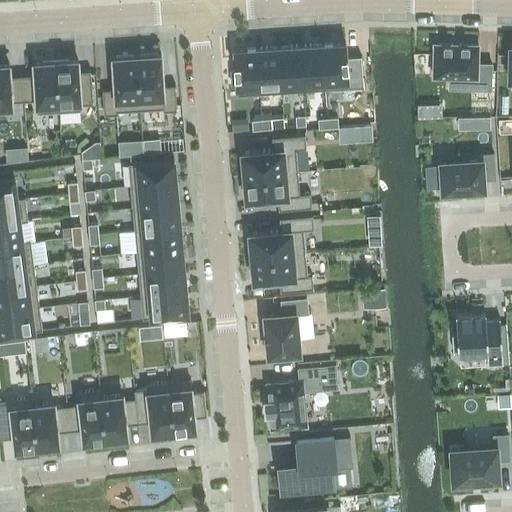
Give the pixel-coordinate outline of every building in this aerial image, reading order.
[(363,86),(361,55),(346,56),(346,53),(346,46),(345,42),(322,43),(325,89),(363,86)] [(300,45),(303,90),(325,89),(322,43),(311,44),(303,44),(300,45)] [(433,73),(433,75),(435,75),(449,75),(476,76),(475,88),(491,89),(492,63),(478,62),(478,46),(478,44),(477,44),(436,43),(434,43),(434,44),(433,73)] [(279,46),(282,92),(303,90),(300,45),(297,45),(297,44),(290,45),(279,46)] [(279,46),(267,47),(267,46),(260,47),(257,47),(260,93),(282,92),(279,46)] [(260,93),(257,47),(234,49),(234,54),(234,61),(235,61),(235,70),(231,71),(232,86),(236,85),(237,95),(260,93)] [(140,55),(137,55),(140,109),(163,108),(163,110),(177,110),(175,84),(163,85),(163,82),(163,75),(162,75),(161,54),(157,54),(157,53),(140,55)] [(118,111),(140,109),(137,55),(133,56),(133,55),(116,56),(116,57),(113,57),(114,79),(114,85),(115,85),(115,88),(102,89),(104,114),(118,113),(118,111)] [(69,59),(56,60),(59,111),(81,109),(80,104),(93,103),(91,70),(79,71),(78,64),(78,59),(69,60),(69,59)] [(34,74),(22,75),(24,100),(36,99),(37,112),(59,111),(56,60),(43,61),(34,62),(34,67),(34,74)] [(11,101),(24,100),(22,75),(10,76),(10,69),(9,69),(9,64),(0,64),(0,106),(12,106),(11,101)] [(296,126),(306,125),(305,115),(295,116),(296,126)] [(490,128),(490,116),(473,116),(473,128),(490,128)] [(329,127),(338,127),(338,117),(328,118),(329,127)] [(262,119),(262,129),(272,128),(271,118),(262,119)] [(319,128),(329,127),(328,118),(318,118),(319,128)] [(253,130),(262,129),(262,119),(252,120),(253,130)] [(244,173),(244,176),(298,171),(295,149),(306,148),(305,134),(272,137),(273,149),(270,149),(263,150),(242,152),(242,155),(241,156),(243,173),(244,173)] [(160,138),(143,139),(144,153),(161,151),(160,138)] [(441,162),(443,189),(483,187),(482,179),(495,178),(494,153),(479,154),(480,160),(441,162)] [(82,159),(83,169),(93,168),(92,158),(82,159)] [(131,186),(176,181),(176,178),(176,171),(175,171),(174,159),(129,163),(131,186)] [(300,194),(298,171),(244,176),(244,179),(243,179),(245,197),(246,196),(246,200),(268,198),(274,198),(274,197),(277,197),(279,209),(312,206),(310,193),(300,194)] [(0,200),(17,199),(17,198),(14,176),(0,177),(0,200)] [(78,191),(77,181),(68,182),(69,192),(78,191)] [(177,192),(177,185),(176,185),(176,181),(131,186),(133,208),(178,203),(177,192)] [(85,190),(86,200),(95,199),(95,189),(85,190)] [(69,192),(69,202),(79,201),(78,191),(69,192)] [(0,222),(20,220),(20,221),(28,220),(25,197),(17,198),(17,199),(0,200),(0,222)] [(180,222),(180,215),(179,215),(178,203),(133,208),(135,229),(180,225),(180,222)] [(251,257),(305,252),(303,229),(314,228),(312,215),(279,218),(280,230),(277,230),(271,231),(249,233),(249,236),(250,253),(251,253),(251,257)] [(23,241),(20,221),(20,220),(0,222),(0,245),(23,242),(23,241)] [(98,223),(88,224),(89,234),(99,233),(98,223)] [(71,226),(72,236),(82,235),(81,225),(71,226)] [(181,236),(181,229),(180,229),(180,225),(135,229),(137,251),(182,247),(181,236)] [(99,233),(89,234),(90,244),(99,243),(99,233)] [(73,245),(83,245),(82,235),(72,236),(73,245)] [(23,242),(0,245),(0,267),(33,263),(30,240),(23,241),(23,242)] [(184,265),(184,259),(183,259),(182,247),(137,251),(139,273),(184,269),(184,265)] [(305,252),(251,257),(252,260),(251,260),(253,277),(253,281),(267,279),(267,280),(274,279),(279,278),(280,291),(313,288),(312,274),(307,274),(305,252)] [(0,289),(36,285),(33,263),(0,267),(0,289)] [(92,268),(93,278),(102,277),(102,267),(92,268)] [(86,279),(85,269),(75,270),(76,280),(86,279)] [(184,273),(184,269),(139,273),(141,295),(186,291),(185,279),(186,279),(185,273),(184,273)] [(103,287),(102,277),(93,278),(94,287),(103,287)] [(77,289),(87,288),(86,279),(76,280),(77,289)] [(36,285),(0,289),(0,311),(39,307),(36,285)] [(186,291),(141,295),(143,318),(188,314),(187,301),(188,301),(187,294),(186,294),(186,291)] [(283,313),(265,314),(266,328),(266,330),(266,331),(267,338),(267,339),(267,340),(268,354),(299,351),(296,313),(308,312),(307,297),(281,300),(283,313)] [(95,299),(96,309),(105,308),(104,299),(95,299)] [(89,310),(88,301),(78,301),(79,311),(89,310)] [(0,334),(42,329),(39,307),(0,311),(0,334)] [(457,334),(452,334),(453,351),(458,350),(458,354),(487,352),(488,364),(503,363),(500,318),(486,319),(486,312),(456,314),(457,334)] [(0,353),(26,351),(24,339),(13,340),(0,342),(0,353)] [(243,354),(244,365),(267,362),(266,352),(243,354)] [(266,398),(264,398),(264,400),(265,410),(265,412),(267,412),(270,412),(271,426),(271,428),(273,428),(273,427),(305,424),(305,425),(307,424),(307,422),(304,391),(338,387),(336,363),(298,367),(299,379),(269,382),(269,381),(266,382),(267,384),(268,398),(266,398)] [(190,378),(168,381),(174,431),(186,430),(186,429),(195,428),(195,423),(195,416),(206,415),(204,390),(191,391),(190,378)] [(134,389),(135,397),(138,422),(150,421),(151,428),(152,433),(161,432),(161,433),(174,431),(168,381),(146,383),(147,388),(134,389)] [(92,440),(105,439),(101,397),(101,396),(100,388),(78,391),(79,404),(67,405),(70,430),(82,429),(82,436),(83,436),(83,441),(92,440)] [(122,394),(101,396),(101,397),(105,439),(118,437),(127,436),(127,431),(126,424),(138,422),(135,397),(123,399),(122,394)] [(32,404),(33,404),(32,396),(0,399),(0,438),(13,437),(14,444),(15,448),(24,447),(24,448),(37,447),(32,404)] [(58,431),(70,430),(67,405),(55,406),(54,402),(33,404),(32,404),(37,447),(50,445),(59,444),(58,439),(59,439),(58,431)] [(452,449),(454,474),(454,480),(470,479),(472,479),(480,479),(482,479),(498,477),(497,460),(509,459),(509,458),(510,458),(508,433),(494,434),(493,434),(494,446),(452,449)] [(283,472),(279,473),(281,493),(334,488),(332,468),(352,466),(350,435),(333,437),(333,436),(296,440),(298,463),(282,465),(283,472)] [(79,485),(66,484),(65,502),(77,503),(79,485)]
